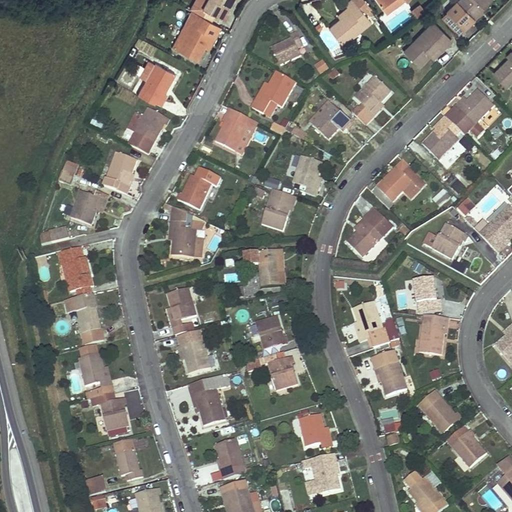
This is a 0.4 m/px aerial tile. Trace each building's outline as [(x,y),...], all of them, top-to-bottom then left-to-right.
[(206,0),(202,7),(215,14),(221,3),(229,7),(232,0),(206,0)] [(338,17),(327,26),(342,45),(376,16),(362,0),(347,0),(343,3),(346,6),(349,10),(339,18),(338,17)] [(415,17),(416,18),(425,10),(416,0),(388,25),(395,33),(415,17)] [(458,0),(447,11),(464,28),(473,19),(478,14),(477,13),(481,9),(490,0),(458,0)] [(221,3),(215,14),(224,20),(227,14),(225,13),(229,7),(221,3)] [(349,10),(346,6),(336,15),(338,17),(339,18),(349,10)] [(447,11),(442,16),(459,33),(464,28),(447,11)] [(191,24),(182,20),(178,27),(187,32),(177,49),(198,60),(205,47),(204,47),(210,35),(205,32),(191,24)] [(150,21),(146,27),(157,33),(161,26),(150,21)] [(432,21),(402,50),(420,67),(430,57),(429,56),(439,47),(442,50),(451,40),(432,21)] [(187,32),(178,27),(169,45),(177,49),(187,32)] [(208,27),(205,32),(210,35),(204,47),(205,47),(208,49),(217,32),(208,27)] [(297,34),(291,36),(292,38),(298,49),(303,46),(297,34)] [(292,38),(272,47),(280,65),(301,55),(298,49),(292,38)] [(442,50),(439,47),(429,56),(430,57),(432,59),(442,50)] [(509,58),(494,73),(507,87),(511,82),(511,51),(506,56),(509,58)] [(175,73),(148,59),(139,76),(145,80),(137,95),(150,101),(154,94),(160,83),(168,87),(175,73)] [(323,61),(316,66),(320,74),(328,69),(323,61)] [(269,84),(262,96),(268,99),(282,107),(296,83),(276,72),(269,84)] [(375,77),(355,98),(363,106),(360,110),(357,108),(352,113),(366,126),(375,116),(371,113),(381,102),(382,104),(392,93),(375,77)] [(266,82),(256,99),(265,105),(268,99),(262,96),(269,84),(266,82)] [(160,83),(154,94),(163,99),(166,93),(165,93),(168,87),(160,83)] [(455,108),(446,117),(465,136),(471,130),(478,138),(485,131),(477,124),(494,106),(478,90),(467,101),(468,102),(459,111),(455,108)] [(154,94),(150,101),(159,106),(163,99),(154,94)] [(465,99),(455,108),(459,111),(468,102),(467,101),(465,99)] [(381,102),(371,113),(375,116),(384,106),(382,104),(381,102)] [(331,103),(312,124),(329,140),(340,129),(333,123),(342,114),(331,103)] [(155,127),(161,115),(148,108),(144,116),(136,113),(127,129),(135,133),(139,136),(133,147),(149,155),(162,130),(155,127)] [(252,120),(231,110),(228,116),(226,115),(222,121),(225,122),(222,127),(215,141),(236,152),(252,120)] [(342,114),(333,123),(340,129),(342,124),(345,126),(350,121),(342,114)] [(161,115),(155,127),(162,130),(165,125),(166,125),(170,120),(161,115)] [(258,123),(252,120),(236,152),(242,155),(258,123)] [(283,136),(286,129),(274,123),(270,130),(283,136)] [(438,129),(434,134),(439,140),(449,131),(442,124),(436,128),(438,129)] [(291,125),(287,131),(303,140),(306,134),(291,125)] [(434,134),(423,145),(439,160),(459,140),(449,131),(439,140),(434,134)] [(133,147),(139,136),(135,133),(129,145),(133,147)] [(110,150),(105,163),(111,165),(116,152),(110,150)] [(111,165),(104,186),(117,191),(124,171),(132,174),(137,160),(116,152),(111,165)] [(302,156),(293,183),(309,188),(307,194),(316,196),(322,178),(319,177),(324,163),(302,156)] [(78,165),(68,161),(63,171),(71,174),(74,175),(78,165)] [(399,169),(383,185),(381,183),(377,187),(387,198),(393,204),(397,199),(404,192),(411,200),(421,191),(409,179),(412,176),(410,174),(407,177),(402,172),(399,169)] [(405,169),(402,172),(407,177),(410,174),(405,169)] [(124,171),(117,191),(126,195),(131,181),(129,180),(132,174),(124,171)] [(191,175),(185,189),(192,192),(187,204),(200,210),(212,185),(191,175)] [(61,176),(60,181),(68,184),(70,179),(61,176)] [(456,180),(450,186),(459,194),(464,188),(456,180)] [(278,184),(276,191),(286,194),(288,187),(278,184)] [(180,194),(177,200),(187,204),(192,192),(185,189),(182,195),(180,194)] [(439,208),(452,197),(444,189),(432,200),(439,208)] [(273,190),(262,225),(282,232),(288,216),(279,213),(284,202),(295,206),(297,198),(286,194),(276,191),(273,190)] [(81,191),(71,218),(92,225),(97,211),(100,213),(107,194),(97,191),(96,196),(81,191)] [(467,200),(458,209),(465,216),(474,207),(467,200)] [(284,202),(279,213),(288,216),(290,211),(293,212),(295,206),(284,202)] [(165,203),(163,207),(172,212),(173,207),(165,203)] [(474,229),(480,235),(499,254),(508,244),(504,241),(511,233),(511,208),(510,206),(489,226),(483,220),(474,229)] [(188,214),(177,209),(174,241),(173,241),(172,255),(194,258),(197,230),(201,231),(205,223),(194,217),(192,228),(181,227),(182,222),(187,223),(188,214)] [(379,213),(375,210),(364,220),(368,224),(359,233),(358,233),(347,243),(363,258),(393,227),(379,213)] [(364,220),(355,230),(358,233),(359,233),(368,224),(364,220)] [(446,224),(432,249),(453,260),(460,247),(453,243),(460,231),(446,224)] [(67,228),(50,232),(41,234),(40,237),(42,245),(52,243),(69,239),(67,228)] [(460,231),(453,243),(460,247),(463,241),(465,243),(469,237),(460,231)] [(84,260),(81,249),(73,251),(59,254),(62,265),(65,265),(71,292),(85,289),(81,276),(89,274),(86,260),(84,260)] [(278,251),(245,253),(247,266),(260,265),(261,287),(281,286),(278,251)] [(278,251),(281,286),(286,285),(283,251),(278,251)] [(212,271),(198,274),(201,283),(214,279),(212,271)] [(224,274),(224,283),(240,283),(240,273),(224,274)] [(89,274),(81,276),(85,289),(94,286),(92,280),(91,280),(89,274)] [(415,282),(420,315),(424,316),(441,318),(441,312),(442,312),(440,300),(437,301),(434,279),(415,282)] [(189,288),(168,294),(171,309),(168,310),(175,335),(194,330),(193,322),(182,324),(181,320),(197,315),(189,288)] [(105,343),(102,329),(96,307),(94,295),(74,299),(82,334),(86,347),(105,343)] [(375,302),(353,309),(358,323),(359,323),(363,336),(369,334),(371,333),(376,348),(400,340),(395,325),(384,329),(375,302)] [(277,316),(256,323),(264,350),(277,346),(273,335),(282,333),(277,316)] [(424,316),(419,353),(442,356),(444,341),(436,340),(438,327),(447,328),(449,319),(441,318),(424,316)] [(354,324),(361,343),(365,341),(363,336),(359,323),(358,323),(354,324)] [(511,325),(503,333),(505,335),(506,336),(511,331),(511,325)] [(438,327),(436,340),(444,341),(445,335),(447,335),(447,328),(438,327)] [(505,335),(495,344),(509,361),(511,358),(511,331),(506,336),(505,335)] [(282,333),(273,335),(277,346),(287,343),(285,336),(284,337),(282,333)] [(187,340),(181,342),(187,360),(185,360),(190,375),(211,369),(203,341),(188,345),(187,340)] [(181,342),(177,343),(183,361),(185,360),(187,360),(181,342)] [(395,351),(372,358),(378,377),(379,376),(386,397),(408,390),(399,363),(395,351)] [(298,385),(293,369),(285,371),(282,360),(285,359),(283,353),(260,360),(262,366),(269,364),(277,391),(298,385)] [(101,354),(79,359),(86,386),(100,383),(107,381),(104,368),(105,368),(101,354)] [(285,359),(282,360),(285,371),(293,369),(292,364),(294,363),(292,357),(285,359)] [(100,383),(102,388),(113,386),(109,367),(105,368),(104,368),(107,381),(100,383)] [(429,372),(432,381),(441,378),(438,369),(429,372)] [(408,388),(415,387),(412,377),(405,379),(408,388)] [(214,379),(194,385),(196,396),(198,395),(199,399),(197,400),(201,412),(200,413),(204,426),(226,420),(214,379)] [(194,385),(190,386),(197,413),(200,413),(201,412),(197,400),(199,399),(198,395),(196,396),(194,385)] [(102,388),(91,391),(93,398),(95,398),(113,393),(115,393),(113,386),(102,388)] [(436,391),(419,406),(426,415),(420,420),(431,432),(436,427),(443,435),(454,426),(445,416),(451,411),(436,391)] [(97,405),(101,404),(108,432),(129,427),(125,412),(118,413),(115,400),(113,393),(95,398),(97,405)] [(125,398),(115,400),(118,413),(125,412),(124,406),(126,405),(125,398)] [(451,411),(445,416),(454,426),(461,419),(457,414),(456,416),(451,411)] [(321,415),(299,420),(306,448),(321,444),(326,443),(323,430),(324,430),(321,415)] [(470,432),(465,426),(447,441),(470,469),(488,454),(478,443),(471,448),(463,438),(470,432)] [(326,443),(321,444),(322,450),(332,447),(328,429),(324,430),(323,430),(326,443)] [(470,432),(463,438),(471,448),(478,443),(474,438),(475,437),(470,432)] [(387,437),(390,447),(399,444),(397,434),(387,437)] [(238,438),(244,455),(252,452),(246,435),(238,438)] [(237,439),(215,445),(218,454),(226,452),(230,464),(220,467),(224,480),(247,473),(237,439)] [(140,472),(133,440),(114,444),(122,476),(129,474),(130,480),(143,477),(142,471),(140,472)] [(136,448),(146,446),(144,440),(135,442),(136,448)] [(226,452),(218,454),(220,460),(218,461),(220,467),(230,464),(226,452)] [(332,455),(303,462),(305,469),(312,468),(316,484),(319,495),(342,489),(338,475),(337,475),(332,455)] [(511,459),(510,457),(498,467),(506,476),(497,484),(511,501),(511,459)] [(412,489),(409,492),(418,503),(417,504),(422,511),(442,511),(449,506),(434,489),(440,484),(431,474),(423,480),(416,473),(405,482),(412,489)] [(85,482),(88,496),(108,492),(105,478),(85,482)] [(316,484),(307,486),(310,497),(319,495),(316,484)] [(231,485),(221,488),(223,496),(227,494),(231,506),(230,506),(231,511),(262,511),(259,499),(252,501),(248,487),(233,491),(231,485)] [(160,488),(150,491),(152,501),(160,499),(159,495),(161,495),(160,488)] [(480,496),(493,511),(494,511),(503,505),(489,488),(480,496)] [(150,491),(135,494),(138,511),(163,511),(160,499),(152,501),(150,491)] [(104,497),(94,499),(96,506),(106,504),(104,497)]
